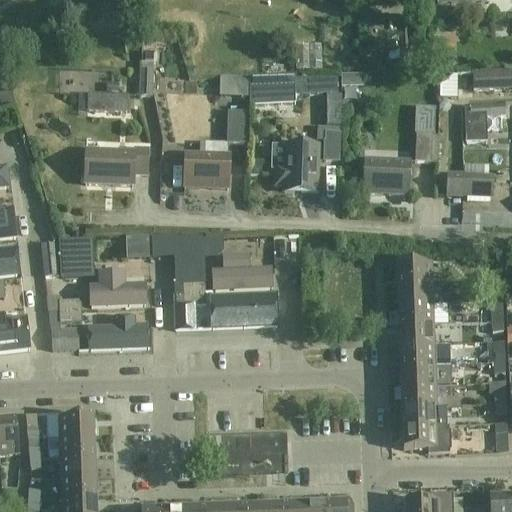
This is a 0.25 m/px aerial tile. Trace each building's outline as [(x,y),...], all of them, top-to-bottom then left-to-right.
[(139,100),(151,101),(152,74),(140,74),(139,100)] [(511,93),(511,75),(472,77),(473,95),(511,93)] [(439,95),(439,76),(428,77),(429,95),(429,112),(439,112),(439,95)] [(459,77),(439,76),(439,95),(459,95),(459,77)] [(342,90),(363,90),(363,78),(342,78),(342,90)] [(296,110),(296,99),(337,97),(337,82),(305,83),(305,81),(251,82),(251,111),(296,110)] [(87,114),(127,116),(128,100),(88,98),(87,114)] [(470,109),(470,111),(470,122),(505,120),(504,108),(470,109)] [(227,147),(245,148),(247,116),(229,115),(227,147)] [(324,165),(338,165),(339,137),(325,137),(324,165)] [(414,166),(430,167),(432,139),(416,138),(414,166)] [(273,151),(272,153),(272,173),(275,173),(275,191),(284,191),(284,195),(317,197),(318,151),(286,149),(285,151),(273,151)] [(148,154),(133,153),(133,156),(85,154),(84,188),(133,190),(134,179),(147,180),(148,154)] [(211,193),(228,193),(229,160),(185,158),(184,192),(199,192),(199,191),(211,191),(211,193)] [(364,164),(362,198),(409,200),(410,166),(364,164)] [(9,174),(0,175),(0,197),(11,197),(9,174)] [(446,201),(462,201),(461,179),(447,178),(446,201)] [(492,181),(461,179),(462,201),(491,203),(492,181)] [(13,215),(0,216),(0,246),(17,244),(13,215)] [(298,253),(309,253),(309,235),(298,235),(298,253)] [(178,243),(180,283),(204,282),(202,242),(178,243)] [(41,249),(45,281),(59,279),(55,248),(41,249)] [(75,252),(59,252),(61,281),(92,280),(90,251),(75,252)] [(18,256),(0,257),(0,283),(21,281),(18,256)] [(225,279),(210,279),(210,297),(275,296),(275,276),(251,276),(251,264),(224,265),(225,279)] [(396,268),(397,289),(432,288),(431,267),(396,268)] [(490,276),(490,286),(501,286),(500,275),(490,276)] [(96,295),(87,295),(87,315),(151,313),(150,279),(96,280),(96,295)] [(501,286),(490,286),(491,296),(501,296),(501,286)] [(174,289),(175,299),(205,298),(204,287),(182,288),(174,289)] [(8,288),(0,288),(0,299),(9,299),(8,288)] [(397,289),(398,310),(432,308),(432,288),(397,289)] [(198,334),(197,323),(197,309),(205,309),(205,298),(175,299),(173,299),(175,335),(198,334)] [(275,301),(208,302),(209,338),(276,337),(275,301)] [(81,327),(81,305),(59,305),(59,302),(47,302),(50,327),(81,327)] [(398,310),(399,330),(433,329),(432,308),(398,310)] [(491,317),(492,327),(502,327),(502,316),(491,317)] [(26,326),(0,328),(0,358),(29,355),(26,326)] [(502,327),(492,327),(492,337),(503,337),(502,327)] [(109,335),(86,335),(86,360),(152,360),(152,335),(134,335),(134,328),(109,328),(109,335)] [(399,330),(399,351),(434,349),(433,329),(399,330)] [(74,354),(73,343),(73,333),(51,333),(52,355),(74,354)] [(399,351),(400,371),(434,370),(434,349),(399,351)] [(493,357),(493,368),(504,367),(503,357),(493,357)] [(504,367),(493,368),(494,378),(504,378),(504,367)] [(400,371),(401,392),(435,390),(434,370),(400,371)] [(494,398),(495,409),(505,408),(505,387),(488,388),(489,398),(494,398)] [(401,392),(401,412),(436,411),(435,390),(401,392)] [(505,408),(495,409),(495,419),(506,418),(505,408)] [(401,412),(402,432),(446,430),(446,411),(436,411),(401,412)] [(58,422),(59,443),(93,442),(93,420),(58,422)] [(15,424),(0,425),(0,460),(19,459),(15,424)] [(495,429),(496,459),(507,458),(506,428),(495,429)] [(446,430),(402,432),(403,454),(428,453),(428,459),(449,458),(448,430),(446,430)] [(26,433),(28,444),(38,443),(37,432),(26,433)] [(296,433),(235,435),(236,467),(297,465),(296,433)] [(59,443),(60,463),(94,462),(93,442),(59,443)] [(28,453),(30,463),(40,462),(39,452),(28,453)] [(40,462),(30,463),(31,474),(41,473),(40,462)] [(60,463),(60,484),(95,483),(94,462),(60,463)] [(60,484),(61,504),(96,503),(95,483),(60,484)] [(6,504),(13,504),(17,504),(17,494),(6,493),(6,504)] [(29,495),(28,505),(39,506),(39,495),(29,495)] [(488,511),(509,511),(510,501),(489,501),(488,511)] [(61,504),(61,511),(95,511),(96,503),(61,504)]
